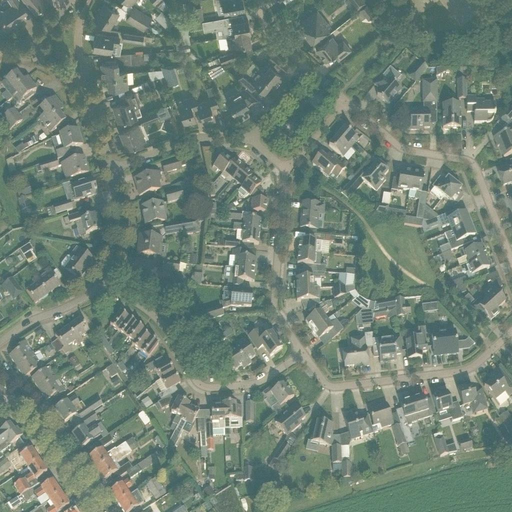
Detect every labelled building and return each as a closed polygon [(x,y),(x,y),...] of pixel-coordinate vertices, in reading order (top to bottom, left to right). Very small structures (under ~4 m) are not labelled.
[(0,29),(7,32),(30,16),(19,0),(7,0),(10,5),(3,10),(0,8),(0,29)] [(24,0),(35,12),(47,2),(45,0),(24,0)] [(169,6),(163,0),(151,0),(157,6),(158,5),(163,12),(169,6)] [(212,0),(213,5),(222,3),(224,13),(230,12),(230,15),(236,13),(236,11),(244,10),(241,0),(236,0),(229,1),(228,0),(212,0)] [(365,3),(362,0),(348,0),(356,9),(365,3)] [(94,20),(102,25),(108,29),(118,13),(103,4),(94,20)] [(377,18),(366,4),(355,13),(360,20),(365,17),(367,20),(369,19),(372,22),(377,18)] [(133,7),(130,13),(147,23),(150,18),(133,7)] [(198,8),(190,9),(192,22),(199,21),(198,8)] [(316,10),(293,28),(301,38),(305,36),(310,43),(330,28),(316,10)] [(147,23),(130,13),(126,19),(143,29),(147,23)] [(225,17),(202,21),(203,31),(222,27),(224,37),(225,37),(248,33),(250,33),(248,20),(242,21),(238,22),(226,24),(225,17)] [(184,27),(177,29),(180,41),(187,40),(184,27)] [(122,40),(142,43),(143,35),(123,32),(122,40)] [(92,51),(110,53),(111,45),(117,45),(119,37),(95,33),(92,51)] [(248,33),(225,37),(227,48),(231,47),(231,48),(240,46),(250,44),(248,33)] [(315,49),(325,61),(333,55),(337,60),(350,50),(342,40),(334,46),(328,39),(315,49)] [(221,63),(221,64),(243,55),(241,48),(219,57),(221,63)] [(268,57),(275,63),(279,58),(273,52),(268,57)] [(105,64),(100,65),(101,79),(107,78),(118,78),(118,73),(117,64),(116,64),(115,61),(114,61),(104,61),(105,64)] [(269,65),(263,72),(265,73),(262,77),(270,84),(274,87),(283,77),(279,73),(281,71),(273,63),(271,66),(269,65)] [(422,75),(427,69),(420,63),(408,78),(414,84),(422,75)] [(214,67),(217,74),(225,69),(219,65),(214,67)] [(177,82),(172,67),(160,67),(166,86),(177,82)] [(263,72),(259,68),(248,80),(241,73),(236,79),(251,91),(255,86),(263,93),(270,84),(262,77),(265,73),(263,72)] [(393,85),(400,77),(390,68),(374,86),(380,92),(377,97),(388,106),(401,91),(393,85)] [(118,78),(107,78),(108,89),(118,88),(127,88),(126,77),(126,72),(118,73),(118,78)] [(1,86),(7,94),(23,82),(16,74),(1,86)] [(151,79),(153,85),(161,83),(159,77),(151,79)] [(23,82),(7,94),(11,99),(18,94),(25,102),(33,96),(31,93),(36,90),(27,79),(23,82)] [(457,101),(466,101),(466,98),(466,81),(457,81),(457,101)] [(225,100),(236,118),(250,109),(249,107),(252,106),(257,100),(249,93),(244,88),(225,100)] [(416,112),(408,112),(408,116),(408,121),(408,131),(419,131),(419,129),(429,129),(429,126),(429,119),(429,113),(429,112),(429,105),(436,104),(436,88),(422,89),(422,105),(423,105),(423,112),(416,112)] [(121,103),(112,107),(117,123),(136,116),(133,108),(139,106),(134,92),(119,97),(121,103)] [(196,104),(198,108),(202,123),(209,121),(209,122),(215,120),(211,109),(218,106),(214,94),(207,96),(208,100),(196,104)] [(198,108),(196,104),(194,96),(188,98),(189,101),(177,105),(183,124),(190,122),(190,123),(196,122),(192,110),(198,108)] [(466,101),(466,103),(466,113),(474,113),(474,124),(486,124),(486,123),(487,123),(488,123),(489,122),(490,122),(491,121),(492,121),(492,120),(493,119),(493,118),(493,117),(493,116),(495,116),(495,104),(483,104),(483,101),(475,101),(475,98),(466,98),(466,101)] [(39,120),(43,125),(58,113),(63,110),(54,99),(50,102),(48,100),(39,107),(46,115),(39,120)] [(442,106),(442,130),(460,129),(460,105),(442,106)] [(511,107),(503,117),(509,122),(511,119),(511,107)] [(0,128),(17,115),(13,110),(1,119),(1,120),(0,121),(0,128)] [(139,117),(142,125),(157,118),(154,111),(139,117)] [(58,113),(43,125),(50,134),(65,122),(58,113)] [(10,130),(22,121),(17,115),(0,128),(0,131),(2,135),(10,129),(10,130)] [(119,133),(126,149),(144,142),(138,125),(119,133)] [(494,138),(493,138),(494,141),(497,148),(499,147),(503,158),(511,154),(511,127),(511,128),(502,132),(503,135),(494,138)] [(354,145),(358,140),(344,128),(336,138),(350,150),(360,158),(364,153),(354,145)] [(69,150),(82,146),(77,131),(59,136),(62,147),(54,149),(57,161),(71,156),(69,150)] [(350,150),(336,138),(328,147),(342,159),(350,150)] [(14,150),(18,155),(25,150),(21,145),(14,150)] [(213,166),(222,174),(232,162),(223,154),(213,166)] [(336,178),(345,169),(329,155),(325,160),(321,156),(319,158),(318,157),(317,157),(316,159),(314,160),(314,161),(315,162),(312,166),(327,179),(331,174),(336,178)] [(16,173),(11,159),(5,161),(10,175),(16,173)] [(61,166),(66,181),(88,174),(83,159),(61,166)] [(232,162),(222,174),(220,176),(229,184),(233,180),(243,168),(234,160),(232,162)] [(367,164),(364,161),(363,160),(359,165),(362,169),(367,164)] [(58,169),(55,161),(33,168),(36,175),(41,173),(41,174),(58,169)] [(180,169),(178,161),(162,166),(164,174),(180,169)] [(355,177),(354,179),(352,181),(340,194),(348,201),(363,183),(375,193),(385,181),(382,179),(388,172),(377,163),(366,176),(360,171),(355,177)] [(511,167),(497,173),(503,187),(510,184),(511,186),(511,185),(511,167)] [(233,180),(242,188),(251,177),(252,175),(243,168),(233,180)] [(402,191),(409,192),(412,173),(400,171),(397,193),(402,193),(402,191)] [(158,173),(134,181),(139,197),(148,194),(155,192),(153,184),(157,182),(161,181),(158,173)] [(412,173),(409,192),(416,193),(414,201),(420,201),(424,175),(412,173)] [(250,197),(251,195),(257,188),(260,185),(251,177),(242,188),(237,193),(243,199),(249,196),(250,197)] [(440,202),(444,197),(454,184),(448,179),(445,183),(440,179),(432,188),(433,189),(429,193),(440,202)] [(70,187),(75,202),(96,195),(92,180),(70,187)] [(454,184),(444,197),(450,202),(455,206),(463,197),(458,193),(461,190),(454,184)] [(31,195),(28,185),(15,189),(18,199),(31,195)] [(257,188),(251,195),(253,197),(253,200),(252,200),(251,212),(267,214),(268,201),(262,201),(263,192),(257,188)] [(165,195),(167,204),(183,200),(180,191),(165,195)] [(53,207),(55,215),(71,210),(69,202),(53,207)] [(309,230),(308,235),(316,235),(318,212),(323,213),(323,207),(320,206),(320,205),(302,203),(302,211),(303,211),(302,216),(301,216),(300,229),(309,230)] [(163,204),(141,208),(144,226),(166,222),(163,204)] [(418,204),(415,220),(422,221),(424,222),(428,222),(433,220),(428,216),(431,212),(425,207),(425,205),(418,204)] [(374,214),(387,216),(388,207),(376,205),(374,214)] [(387,215),(405,218),(405,213),(400,212),(388,210),(387,215)] [(88,218),(86,212),(67,218),(69,225),(75,223),(79,237),(85,236),(102,231),(97,216),(88,218)] [(227,213),(227,220),(241,221),(241,214),(227,213)] [(421,229),(422,231),(422,232),(440,225),(442,228),(448,226),(451,233),(470,225),(468,220),(469,219),(467,215),(466,215),(466,214),(461,216),(454,219),(452,214),(452,213),(445,216),(438,218),(437,218),(433,220),(428,222),(424,222),(422,221),(421,229)] [(233,231),(236,232),(236,231),(259,233),(260,221),(244,220),(243,226),(233,225),(233,231)] [(199,230),(197,221),(164,227),(166,236),(181,233),(182,237),(199,234),(198,230),(199,230)] [(448,245),(439,249),(441,256),(450,252),(451,252),(458,249),(465,247),(468,245),(467,245),(464,246),(462,241),(470,238),(474,236),(474,235),(475,234),(473,230),(472,230),(470,225),(451,233),(453,239),(447,242),(448,245)] [(259,233),(236,231),(236,232),(235,239),(242,239),(242,244),(258,246),(259,233)] [(298,253),(320,255),(321,242),(324,243),(325,236),(316,235),(308,235),(308,241),(299,241),(298,253)] [(139,237),(137,255),(153,257),(152,261),(164,263),(166,247),(160,246),(161,240),(159,240),(151,239),(150,239),(150,240),(146,240),(147,238),(139,237)] [(224,249),(238,250),(239,243),(225,241),(224,249)] [(28,246),(19,252),(23,257),(32,252),(28,246)] [(464,258),(467,265),(484,258),(485,258),(486,258),(482,246),(467,252),(465,249),(458,251),(461,259),(464,258)] [(67,257),(61,265),(62,268),(65,270),(65,271),(78,281),(93,262),(76,249),(70,257),(67,257)] [(233,251),(232,258),(229,257),(228,269),(234,269),(255,271),(256,266),(255,266),(255,260),(244,259),(245,252),(233,251)] [(441,256),(444,264),(453,260),(450,252),(441,256)] [(321,255),(320,255),(298,253),(297,265),(312,266),(312,273),(320,273),(325,274),(325,267),(319,266),(320,256),(321,256),(321,255)] [(467,265),(460,267),(462,273),(466,275),(469,281),(475,279),(474,275),(489,269),(485,258),(484,258),(467,265)] [(161,271),(178,273),(179,265),(163,263),(161,271)] [(136,284),(148,288),(154,269),(143,266),(143,267),(134,264),(129,279),(137,282),(136,284)] [(196,267),(189,285),(200,286),(201,280),(201,273),(202,268),(196,267)] [(35,279),(47,296),(60,287),(51,274),(52,273),(49,269),(44,272),(47,277),(40,282),(37,278),(35,279)] [(229,288),(241,289),(242,282),(253,283),(254,276),(255,276),(255,271),(234,269),(233,281),(230,281),(229,288)] [(320,289),(320,281),(320,278),(324,278),(325,274),(320,273),(312,273),(301,272),(298,272),(298,279),(295,279),(296,284),(294,284),(294,290),(296,289),(296,291),(320,289)] [(338,275),(337,283),(345,284),(346,276),(338,275)] [(23,294),(12,279),(0,287),(5,294),(6,293),(13,301),(23,294)] [(47,296),(35,279),(31,281),(34,286),(26,292),(35,305),(47,296)] [(467,284),(465,280),(463,279),(453,283),(456,289),(467,284)] [(484,298),(487,300),(496,310),(497,310),(505,303),(498,295),(502,291),(500,289),(502,287),(498,279),(490,282),(495,288),(484,298)] [(464,286),(457,289),(460,295),(466,292),(464,286)] [(337,288),(333,288),(334,300),(338,299),(346,296),(354,293),(353,287),(345,288),(337,288)] [(314,290),(296,291),(297,302),(307,301),(309,308),(309,309),(319,305),(318,289),(314,290)] [(253,295),(252,294),(252,293),(231,291),(230,299),(220,302),(223,310),(231,307),(238,308),(238,307),(251,308),(251,301),(253,300),(253,295)] [(468,306),(473,302),(468,296),(463,300),(468,306)] [(471,307),(484,321),(487,318),(490,321),(499,313),(497,310),(496,310),(487,300),(483,304),(478,300),(471,307)] [(394,301),(376,304),(377,311),(395,308),(394,301)] [(366,302),(361,310),(368,311),(369,303),(366,302)] [(203,313),(206,323),(209,322),(214,321),(224,317),(220,308),(203,313)] [(326,321),(323,317),(328,313),(325,308),(305,322),(312,332),(326,321)] [(110,326),(117,332),(128,319),(120,313),(110,326)] [(326,321),(312,332),(318,341),(327,335),(331,341),(343,330),(333,317),(326,321)] [(89,332),(80,319),(65,329),(74,342),(77,346),(83,342),(80,338),(89,332)] [(117,332),(125,338),(136,325),(128,319),(117,332)] [(125,338),(133,344),(134,344),(142,333),(144,331),(136,325),(125,338)] [(421,359),(420,353),(427,352),(424,326),(417,327),(418,338),(405,339),(408,360),(421,359)] [(74,342),(65,329),(54,337),(63,349),(62,350),(65,355),(70,351),(67,347),(74,342)] [(224,334),(227,338),(233,334),(230,329),(224,334)] [(262,348),(269,358),(282,349),(271,334),(264,339),(258,331),(247,338),(257,351),(262,348)] [(457,352),(455,334),(454,332),(431,335),(434,357),(443,356),(443,354),(457,352)] [(131,346),(140,353),(150,339),(142,333),(134,344),(133,344),(131,346)] [(217,338),(220,343),(227,338),(224,334),(217,338)] [(98,341),(104,350),(108,345),(102,337),(98,341)] [(377,341),(378,354),(379,364),(396,362),(395,356),(401,355),(399,338),(377,341)] [(150,339),(140,353),(147,358),(158,345),(150,339)] [(360,366),(360,368),(368,367),(367,357),(363,358),(361,339),(351,340),(352,350),(342,351),(344,368),(360,366)] [(468,350),(473,346),(474,346),(468,339),(467,340),(468,340),(465,343),(461,344),(462,351),(468,350)] [(9,357),(16,368),(34,356),(32,353),(28,356),(24,350),(28,347),(25,343),(14,350),(16,352),(9,357)] [(245,344),(235,351),(247,367),(251,364),(249,361),(255,357),(245,344)] [(104,350),(109,357),(114,354),(108,345),(104,350)] [(247,367),(235,351),(225,358),(235,371),(241,367),(243,370),(247,367)] [(37,369),(34,365),(38,362),(34,356),(16,368),(23,378),(37,369)] [(79,365),(74,357),(68,361),(73,369),(79,365)] [(126,371),(121,363),(116,366),(121,374),(126,371)] [(154,371),(160,381),(174,373),(168,363),(154,370),(154,371)] [(154,371),(154,370),(151,364),(146,367),(150,373),(154,371)] [(117,375),(111,366),(105,371),(111,380),(117,375)] [(57,380),(49,368),(31,380),(39,390),(53,381),(54,382),(57,380)] [(497,405),(511,393),(511,386),(499,369),(487,378),(490,382),(484,388),(497,405)] [(174,373),(160,381),(166,392),(180,384),(174,373)] [(116,379),(110,383),(114,388),(119,384),(116,379)] [(65,392),(57,380),(54,382),(53,381),(39,390),(46,401),(53,396),(54,399),(65,392)] [(267,401),(272,398),(277,404),(271,409),(276,417),(287,409),(284,405),(294,398),(285,386),(283,388),(282,386),(272,393),(270,389),(262,394),(267,401)] [(466,387),(456,390),(462,408),(470,405),(473,416),(487,411),(484,400),(481,391),(480,391),(474,393),(472,388),(467,389),(466,387)] [(158,396),(161,402),(166,398),(163,393),(158,396)] [(445,412),(447,416),(449,415),(452,423),(462,420),(460,413),(457,403),(451,405),(447,394),(442,395),(441,394),(432,397),(437,415),(445,412)] [(166,398),(161,402),(157,404),(161,411),(174,404),(170,397),(166,398)] [(436,416),(430,400),(424,402),(423,397),(411,400),(417,422),(436,416)] [(81,421),(100,407),(102,406),(98,400),(85,409),(81,403),(78,405),(74,398),(66,403),(55,411),(63,424),(77,415),(81,421)] [(152,405),(148,399),(142,403),(146,410),(152,405)] [(169,430),(174,433),(176,429),(188,407),(189,405),(178,399),(171,414),(176,416),(169,430)] [(417,422),(411,400),(399,404),(406,424),(407,427),(411,426),(411,424),(417,422)] [(222,404),(222,406),(223,406),(224,428),(239,427),(239,420),(242,420),(241,407),(235,408),(235,404),(222,404)] [(245,414),(245,424),(253,424),(253,404),(245,404),(245,414)] [(380,408),(368,412),(373,427),(379,425),(381,430),(392,426),(391,422),(392,421),(386,405),(380,407),(380,408)] [(224,437),(224,428),(223,406),(222,406),(210,407),(211,425),(212,431),(212,438),(223,437),(224,437)] [(98,421),(95,416),(103,411),(100,407),(81,421),(86,429),(98,421)] [(176,429),(174,433),(175,433),(168,446),(175,449),(187,424),(191,426),(199,412),(188,407),(176,429)] [(286,438),(290,435),(300,426),(298,424),(304,419),(299,413),(300,411),(297,407),(294,407),(274,424),(286,438)] [(142,413),(137,417),(144,427),(149,423),(142,413)] [(511,438),(511,427),(504,414),(498,417),(511,439),(511,438)] [(367,417),(360,419),(359,415),(344,420),(347,429),(350,441),(372,435),(370,426),(367,417)] [(197,420),(198,435),(206,435),(205,425),(205,420),(197,420)] [(324,424),(324,423),(318,421),(318,423),(316,423),(314,435),(312,434),(310,443),(312,444),(329,448),(331,437),(330,437),(332,426),(324,424)] [(407,427),(406,424),(399,426),(404,441),(411,439),(407,427)] [(0,430),(0,433),(10,447),(19,440),(24,446),(27,443),(16,428),(13,430),(9,425),(0,430)] [(404,441),(399,426),(399,425),(391,428),(397,447),(405,444),(404,441)] [(72,436),(80,449),(100,436),(95,428),(86,434),(83,429),(72,436)] [(0,459),(2,458),(0,455),(0,453),(10,447),(0,433),(0,459)] [(99,443),(103,448),(113,441),(109,435),(99,443)] [(291,435),(284,442),(291,448),(297,441),(291,435)] [(164,448),(157,438),(154,440),(160,450),(164,448)] [(448,455),(442,438),(433,441),(439,458),(448,455)] [(87,460),(95,471),(135,444),(132,439),(106,457),(101,451),(87,460)] [(472,449),(469,440),(458,444),(461,453),(472,449)] [(135,444),(95,471),(102,482),(116,473),(112,466),(138,448),(135,444)] [(283,446),(268,467),(275,472),(290,451),(283,446)] [(340,465),(339,448),(331,448),(332,465),(332,472),(341,472),(342,471),(341,465),(340,465)] [(19,455),(10,461),(19,474),(27,469),(38,461),(31,450),(22,456),(20,457),(19,455)] [(130,480),(156,462),(156,461),(161,458),(158,453),(133,469),(126,474),(130,480)] [(7,459),(0,463),(0,473),(11,466),(7,459)] [(31,475),(24,479),(28,485),(35,481),(38,479),(46,473),(38,462),(38,461),(27,469),(31,475)] [(122,477),(126,474),(133,469),(129,463),(118,471),(121,477),(122,477)] [(342,471),(341,472),(342,480),(351,480),(350,464),(341,465),(342,471)] [(252,469),(244,469),(244,482),(252,482),(252,469)] [(145,486),(156,501),(166,495),(156,479),(145,486)] [(23,480),(13,487),(20,496),(21,495),(30,490),(27,486),(23,480)] [(109,493),(117,504),(128,497),(125,491),(131,486),(128,481),(109,493)] [(52,482),(34,494),(38,500),(45,496),(49,502),(60,494),(52,482)] [(210,488),(203,492),(208,500),(215,495),(210,488)] [(30,490),(21,495),(26,504),(35,498),(30,490)] [(60,494),(49,502),(52,507),(46,511),(60,511),(68,507),(60,494)] [(128,497),(117,504),(122,511),(131,511),(143,504),(139,498),(132,502),(128,497)]
